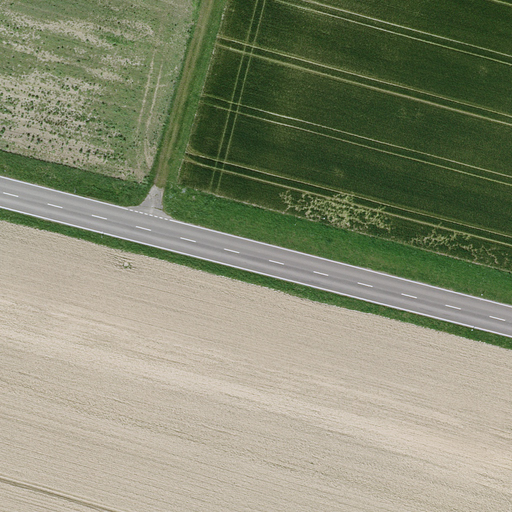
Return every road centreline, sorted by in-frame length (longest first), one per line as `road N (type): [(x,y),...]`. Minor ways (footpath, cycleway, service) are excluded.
road 1 (primary): [(0,192),(511,322)]
road 2 (track): [(148,230),(209,0)]
